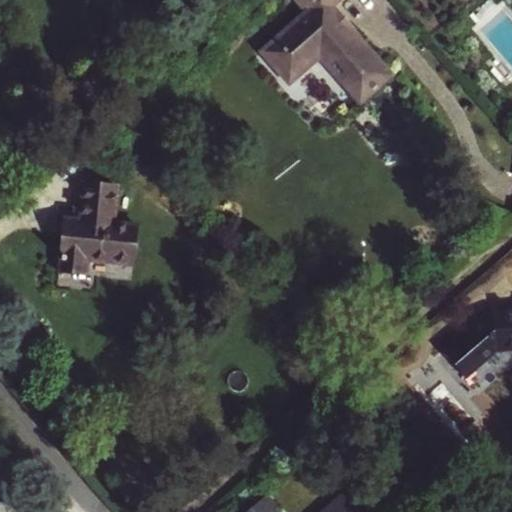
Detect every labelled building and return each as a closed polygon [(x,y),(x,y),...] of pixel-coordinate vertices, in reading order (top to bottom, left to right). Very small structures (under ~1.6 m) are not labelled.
[(360,105),(392,76),(350,28),(342,35),(329,19),(336,13),(331,7),(339,0),(302,0),(311,10),(306,15),(276,40),(287,53),(272,65),(289,85),(320,58),(360,105)] [(293,0),(306,15),(311,10),(302,0),(293,0)] [(350,28),(336,13),(329,19),(342,35),(350,28)] [(287,53),(276,40),(262,53),(272,65),(287,53)] [(133,266),(137,228),(113,225),(117,190),(83,186),(79,222),(64,220),(63,235),(59,273),(86,275),(87,261),(133,266)] [(511,311),(494,313),(497,352),(511,350),(511,311)] [(360,511),(346,494),(324,511),(360,511)]
